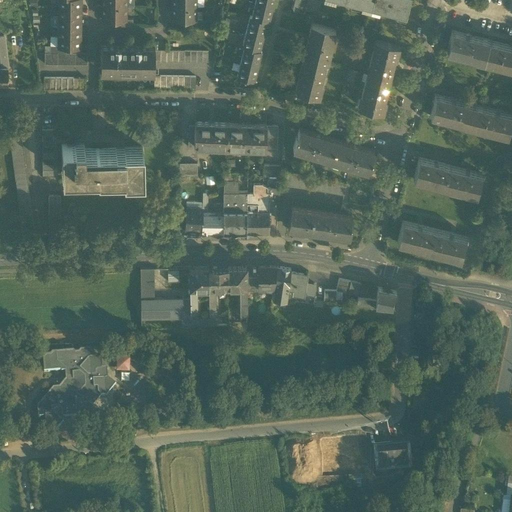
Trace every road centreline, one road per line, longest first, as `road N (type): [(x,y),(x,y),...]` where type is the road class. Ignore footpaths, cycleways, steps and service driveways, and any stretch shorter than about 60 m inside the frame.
road 1 (residential): [(0,455),(397,419),(409,277)]
road 2 (secondary): [(0,261),(286,252),(367,267)]
road 3 (residential): [(91,95),(250,99),(399,144)]
road 4 (residential): [(399,144),(433,0)]
road 5 (residential): [(367,267),(399,144)]
